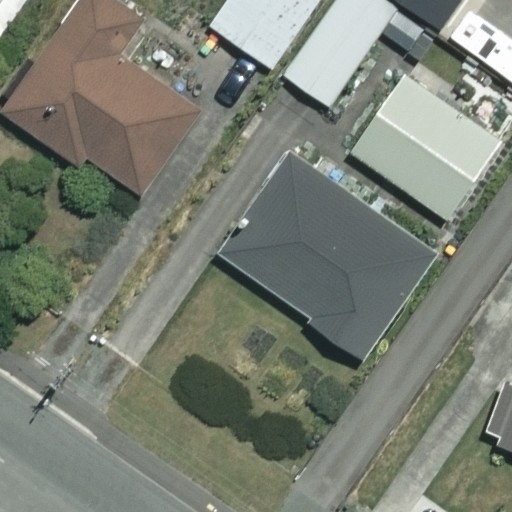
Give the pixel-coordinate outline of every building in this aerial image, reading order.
[(148,8),(136,0),(75,0),(0,106),(0,108),(76,162),(83,153),(136,191),(196,107),(117,51),(148,8)] [(384,19),(355,0),(224,0),(209,24),(328,103),(384,19)] [(460,0),(400,0),(441,28),(460,0)] [(507,128),(409,60),(348,148),(446,216),(507,128)] [(431,255),(291,155),(220,255),(360,355),(431,255)] [(511,403),(498,441),(511,446),(511,403)]
